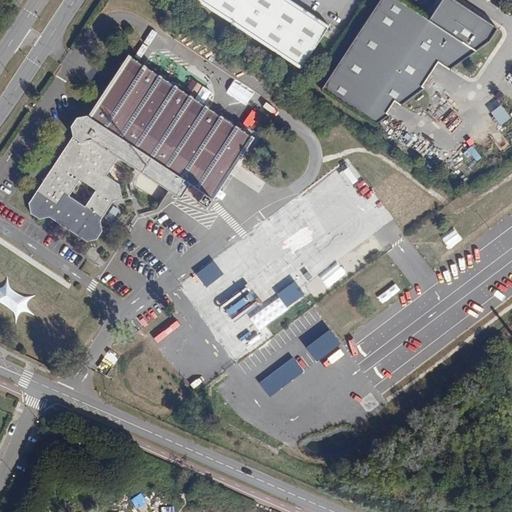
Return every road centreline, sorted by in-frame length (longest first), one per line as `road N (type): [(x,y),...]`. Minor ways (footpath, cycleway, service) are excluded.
road 1 (tertiary): [(332,511),(40,384)]
road 2 (secondary): [(0,108),(72,0)]
